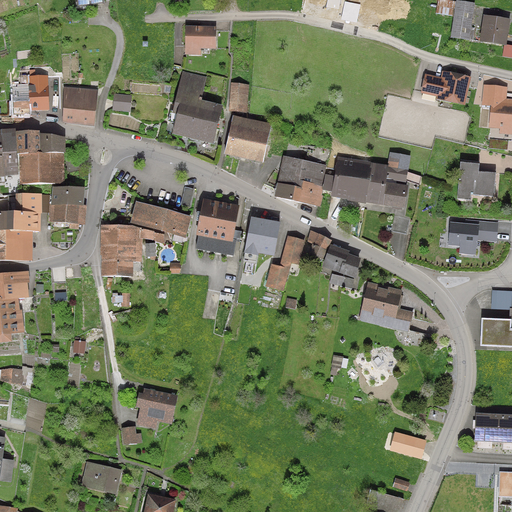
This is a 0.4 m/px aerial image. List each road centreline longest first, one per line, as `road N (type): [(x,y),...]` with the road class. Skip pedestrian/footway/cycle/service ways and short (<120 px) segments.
road 1 (residential): [(156,21),(281,17),(511,76)]
road 2 (tertiary): [(443,301),(398,267),(217,175),(128,144)]
road 3 (tertiary): [(417,511),(465,379),(461,337),(443,301)]
road 4 (residential): [(122,460),(95,266),(84,249)]
